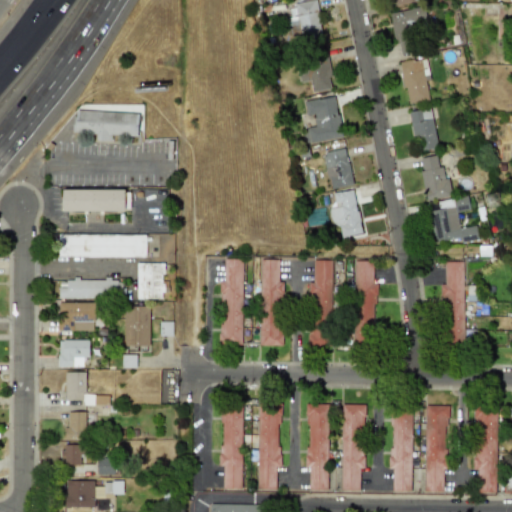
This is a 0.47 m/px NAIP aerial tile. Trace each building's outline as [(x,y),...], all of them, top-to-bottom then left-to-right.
[(426,26),(423,6),(389,12),(397,54),(415,51),(411,29),(426,26)] [(332,87),(325,55),(295,61),(300,82),(309,80),(311,92),(332,87)] [(406,103),(427,100),(420,58),(399,62),(406,103)] [(303,101),(305,116),(312,114),(314,126),(302,128),(304,143),(341,138),(334,96),(303,101)] [(435,148),(431,108),(410,110),(414,150),(435,148)] [(137,112),(73,110),(72,133),(95,134),(95,141),(111,141),(111,135),(136,136),(137,112)] [(351,184),(344,148),(322,152),(329,189),(351,184)] [(450,196),(447,177),(443,178),(442,166),(438,167),(436,154),(419,157),(425,200),(450,196)] [(124,190),(61,188),(61,210),(123,211),(124,190)] [(340,237),(360,233),(352,189),(332,192),(335,208),(328,209),(331,225),(337,223),(340,237)] [(433,242),(459,238),(460,242),(477,239),(475,225),(458,228),(456,211),(469,209),(467,196),(438,200),(439,209),(429,210),(433,242)] [(145,256),(145,233),(57,235),(57,257),(145,256)] [(242,259),(223,258),(223,281),(219,281),(219,344),(241,345),(242,259)] [(281,345),(281,281),(278,281),(278,259),(259,259),(259,345),(281,345)] [(330,259),(312,259),(312,282),(308,282),(308,346),(330,346),(330,259)] [(371,260),(352,260),(352,341),(373,341),(373,282),(371,282),(371,260)] [(462,261),(443,261),(443,284),(442,284),(443,342),(463,342),(462,261)] [(136,299),(159,298),(158,263),(135,263),(136,299)] [(58,297),(117,298),(117,279),(58,279),(58,297)] [(94,302),(58,302),(57,330),(93,330),(94,302)] [(149,306),(123,305),(123,345),(148,345),(149,306)] [(88,340),(57,340),(57,366),(82,366),(82,357),(88,357),(88,340)] [(121,367),(135,367),(135,354),(121,355),(121,367)] [(84,372),(64,372),(64,399),(84,400),(84,372)] [(327,404),(305,403),(305,467),(308,467),(307,490),(326,490),(327,404)] [(340,490),(358,490),(359,468),(362,468),(363,404),(341,404),(340,490)] [(442,492),(442,468),(445,469),(446,405),(424,405),(423,491),(442,492)] [(241,406),(220,406),(219,465),(222,465),(221,488),(240,489),(241,406)] [(255,489),(275,489),(275,466),(278,466),(279,406),(257,406),(255,489)] [(494,493),(496,407),(473,406),(471,469),(477,469),(476,492),(494,493)] [(410,491),(410,410),(389,410),(389,468),(391,468),(391,491),(410,491)] [(65,438),(85,438),(84,411),(65,412),(65,438)] [(79,464),(79,453),(83,453),(83,444),(60,444),(61,464),(79,464)] [(95,459),(96,475),(113,474),(112,458),(95,459)] [(94,480),(64,480),(64,507),(94,506),(94,480)] [(121,481),(103,481),(103,493),(122,493),(121,481)] [(267,511),(210,511),(211,503),(268,505),(267,511)]
